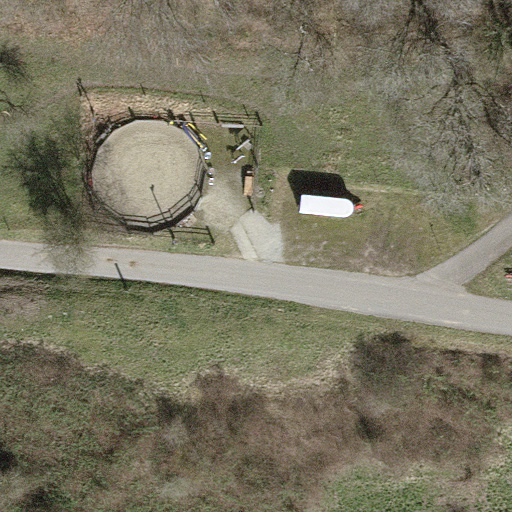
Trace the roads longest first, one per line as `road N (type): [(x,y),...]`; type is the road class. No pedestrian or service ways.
road 1 (track): [(0,250),(406,304)]
road 2 (track): [(511,232),(406,304)]
